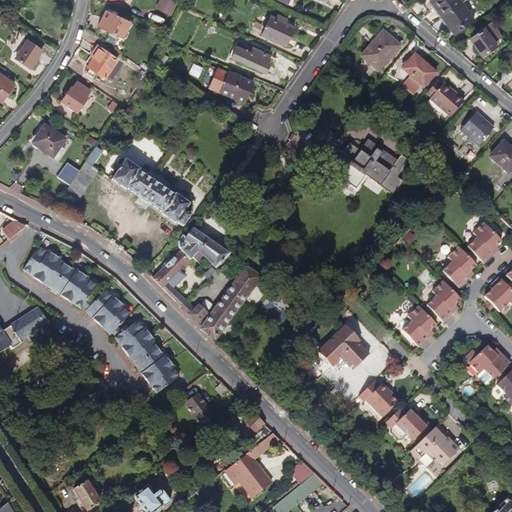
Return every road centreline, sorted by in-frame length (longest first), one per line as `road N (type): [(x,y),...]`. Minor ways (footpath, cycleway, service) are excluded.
road 1 (primary): [(370,511),(129,275),(85,241),(0,197)]
road 2 (residential): [(82,0),(63,57),(0,137)]
road 3 (residential): [(394,7),(511,108)]
road 4 (residential): [(267,129),(354,5)]
